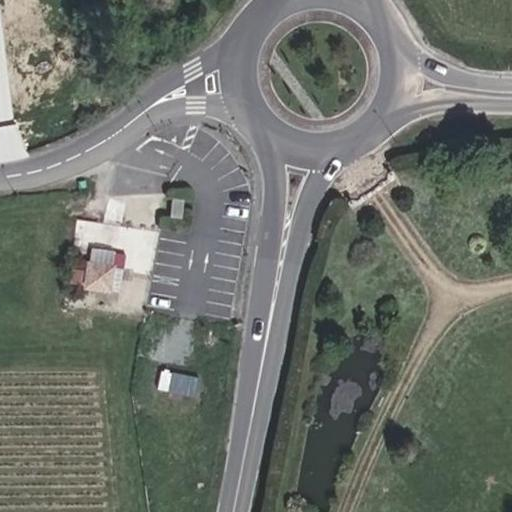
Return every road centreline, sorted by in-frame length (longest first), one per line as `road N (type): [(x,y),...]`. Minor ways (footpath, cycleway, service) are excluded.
road 1 (primary): [(272,307),(235,511)]
road 2 (primary): [(264,134),(272,307)]
road 3 (primary): [(272,307),(322,172),(338,151)]
road 4 (unclassified): [(241,37),(162,86),(126,125)]
road 5 (unclassified): [(0,176),(61,163),(126,125)]
road 6 (unclassified): [(126,125),(156,110),(195,105),(252,122)]
road 7 (tertiary): [(390,113),(443,101),(511,105)]
road 8 (tertiary): [(511,85),(447,75),(399,48)]
